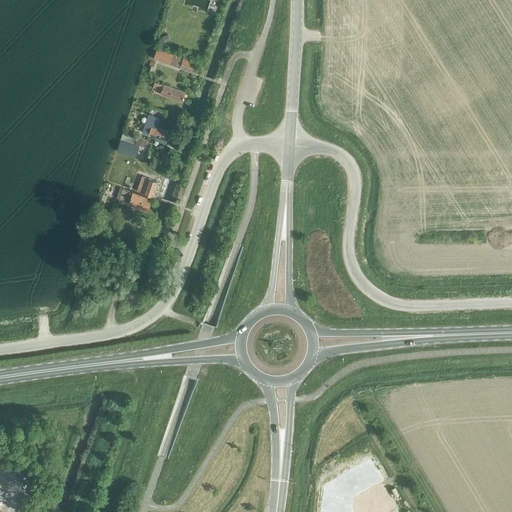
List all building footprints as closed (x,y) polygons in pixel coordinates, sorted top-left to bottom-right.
[(168,34),(162,37),(164,43),(170,40),(168,34)] [(157,48),(154,58),(170,64),(173,54),(157,48)] [(173,54),(170,64),(195,73),(199,63),(178,55),(173,54)] [(155,81),(153,86),(162,89),(161,93),(182,100),(185,92),(164,84),(155,81)] [(145,124),(142,132),(148,134),(167,140),(170,132),(157,127),(163,112),(151,108),(149,115),(151,116),(148,125),(145,124)] [(125,126),(122,134),(130,136),(132,131),(126,129),(127,126),(125,126)] [(122,134),(120,140),(133,144),(143,147),(145,139),(136,136),(135,138),(130,136),(122,134)] [(117,151),(130,156),(134,145),(120,140),(117,151)] [(129,171),(122,168),(119,167),(115,176),(126,180),(129,171)] [(131,178),(128,188),(152,196),(157,181),(148,178),(146,183),(144,182),(131,178)] [(148,207),(152,197),(124,187),(120,199),(135,204),(136,202),(148,207)] [(129,220),(132,212),(117,206),(114,214),(129,220)]
